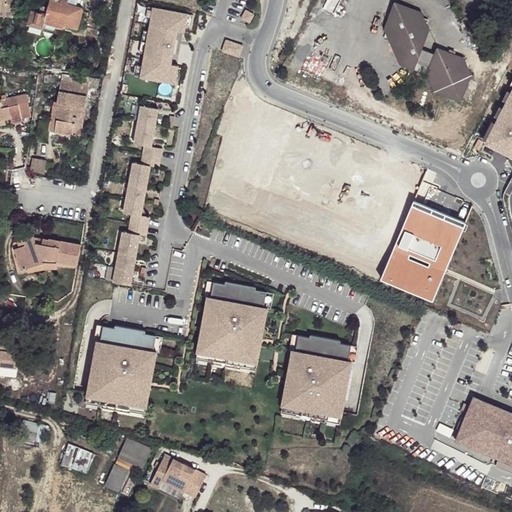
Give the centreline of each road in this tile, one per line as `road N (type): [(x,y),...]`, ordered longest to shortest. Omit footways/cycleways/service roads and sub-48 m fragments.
road 1 (residential): [(275,0),(255,67),(261,79),(274,93),(477,179),(511,280)]
road 2 (unclassified): [(124,0),(85,197),(74,204),(15,195)]
road 3 (unknown): [(511,301),(279,196)]
